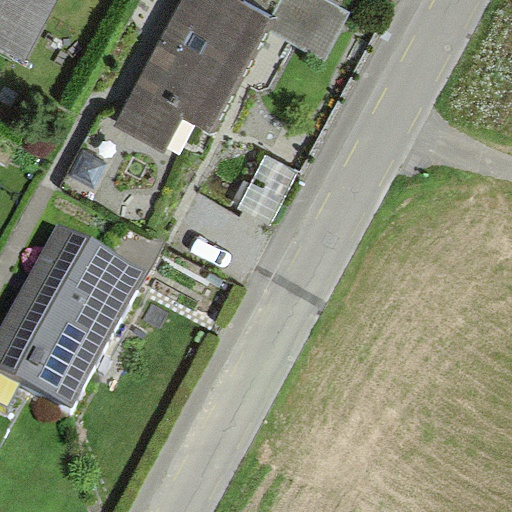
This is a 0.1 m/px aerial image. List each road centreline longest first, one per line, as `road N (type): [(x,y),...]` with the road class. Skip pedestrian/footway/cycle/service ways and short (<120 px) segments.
road 1 (unclassified): [(179,511),(458,0)]
road 2 (track): [(395,118),(436,142),(511,159)]
